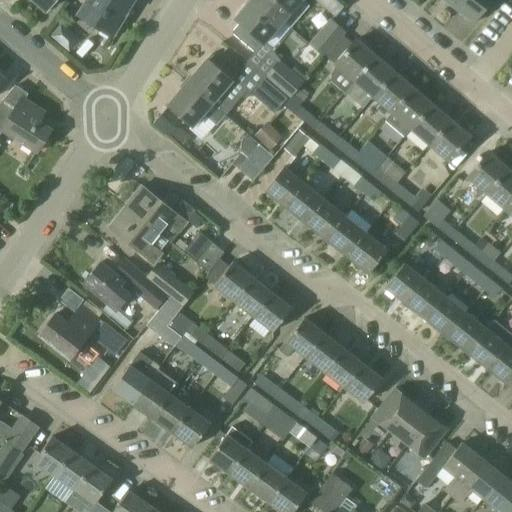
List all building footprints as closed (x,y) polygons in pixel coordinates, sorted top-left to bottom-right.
[(34,0),(46,10),(55,0),(34,0)] [(97,0),(86,19),(113,36),(135,0),(97,0)] [(284,20),(260,0),(251,0),(237,17),(241,21),(233,30),(258,51),(284,20)] [(260,0),(284,20),(301,0),(260,0)] [(315,0),(339,17),(348,4),(341,0),(315,0)] [(464,0),(442,0),(456,10),(464,0)] [(491,0),(464,0),(456,10),(473,24),(491,0)] [(324,58),(342,37),(346,32),(330,19),(308,44),(324,58)] [(56,40),(72,47),(78,34),(62,26),(56,40)] [(354,81),(375,56),(356,40),(335,65),(354,81)] [(354,81),(373,97),(394,73),(375,56),(354,81)] [(209,59),(189,82),(226,114),(247,90),(234,79),(233,80),(209,59)] [(290,98),(290,97),(304,82),(279,60),(265,76),(290,98)] [(412,88),(394,73),(373,97),(391,113),(412,88)] [(263,79),(249,95),(273,116),(287,100),(263,79)] [(226,114),(189,82),(170,103),(194,124),(203,114),(216,126),(226,114)] [(432,105),(412,88),(391,113),(385,121),(404,137),(410,130),(432,105)] [(290,97),(290,98),(284,105),(314,130),(320,122),(290,97)] [(50,130),(37,122),(43,112),(22,98),(14,110),(1,102),(0,102),(0,134),(3,130),(37,152),(50,130)] [(410,130),(429,145),(450,121),(432,105),(410,130)] [(469,137),(450,121),(429,145),(448,162),(469,137)] [(272,150),(285,136),(269,122),(257,135),(272,150)] [(321,135),(333,144),(339,137),(327,127),(321,135)] [(309,139),(298,131),(284,149),(294,157),(309,139)] [(352,160),(358,152),(345,142),(339,149),(352,160)] [(312,153),(323,161),(330,151),(320,143),(312,153)] [(273,157),(258,144),(237,168),(252,181),(273,157)] [(340,160),(330,151),(323,161),(333,169),(340,160)] [(467,178),(486,195),(508,170),(488,153),(467,178)] [(378,168),(376,166),(364,157),(358,165),(371,175),(378,168)] [(265,191),(285,207),(304,184),(284,167),(265,191)] [(486,195),(505,211),(511,202),(511,173),(508,170),(486,195)] [(390,191),(397,183),(384,173),(377,180),(390,191)] [(354,186),(364,194),(371,184),(361,176),(354,186)] [(325,200),(304,184),(285,207),(306,224),(325,200)] [(381,192),(371,184),(364,194),(374,202),(381,192)] [(142,186),(126,205),(160,234),(183,251),(189,244),(176,234),(187,222),(142,186)] [(397,196),(410,207),(417,199),(403,188),(397,196)] [(346,217),(325,200),(306,224),(326,241),(346,217)] [(422,216),(451,239),(457,231),(443,219),(450,210),(437,200),(422,216)] [(151,244),(160,234),(126,205),(109,226),(154,263),(162,253),(151,244)] [(394,234),(404,241),(419,222),(401,208),(393,218),(402,225),(394,234)] [(351,211),(346,217),(326,241),(347,257),(366,234),(371,227),(351,211)] [(199,232),(189,244),(183,251),(208,271),(224,252),(199,232)] [(366,234),(347,257),(368,274),(387,250),(366,234)] [(469,253),(475,246),(463,236),(457,244),(469,253)] [(433,250),(443,258),(451,248),(441,240),(433,250)] [(451,248),(443,258),(454,267),(462,257),(451,248)] [(488,269),(495,261),(482,251),(475,258),(488,269)] [(454,267),(464,274),(472,265),(462,257),(454,267)] [(85,282),(107,301),(116,309),(129,295),(120,287),(124,282),(102,262),(85,282)] [(146,277),(168,295),(170,297),(183,306),(194,292),(157,262),(146,277)] [(215,286),(235,302),(253,278),(234,263),(215,286)] [(385,287),(406,304),(425,280),(404,264),(385,287)] [(464,274),(473,282),(481,272),(472,265),(464,274)] [(508,284),(511,279),(511,274),(501,266),(495,274),(508,284)] [(473,282),(484,291),(492,281),(481,272),(473,282)] [(156,309),(168,295),(146,277),(134,291),(156,309)] [(235,302),(254,317),(272,293),(253,278),(235,302)] [(445,297),(425,280),(406,304),(426,321),(445,297)] [(502,289),(492,281),(484,291),(494,298),(502,289)] [(272,293),(254,317),(273,332),(291,308),(272,293)] [(183,306),(170,297),(146,325),(160,334),(168,325),(183,306)] [(426,321),(447,337),(466,314),(445,297),(426,321)] [(39,333),(70,357),(83,340),(91,346),(95,341),(115,356),(127,340),(100,319),(93,328),(75,313),(68,321),(56,312),(39,333)] [(486,330),(466,314),(447,337),(467,354),(486,330)] [(306,358),(324,334),(305,319),(281,350),(289,357),(295,349),(306,358)] [(486,330),(467,354),(488,370),(507,347),(511,340),(511,333),(495,320),(486,330)] [(182,335),(181,335),(168,325),(160,334),(175,346),(182,335)] [(197,326),(189,335),(201,344),(208,334),(197,326)] [(344,349),(324,334),(306,358),(325,373),(344,349)] [(182,335),(175,346),(186,355),(194,344),(182,335)] [(221,359),(228,349),(217,341),(209,350),(221,359)] [(511,350),(507,347),(488,370),(509,387),(511,382),(511,350)] [(228,349),(221,359),(233,367),(240,358),(228,349)] [(363,364),(344,349),(325,373),(344,388),(363,364)] [(133,404),(158,369),(160,366),(140,352),(113,390),(133,404)] [(214,375),(221,365),(210,356),(202,367),(214,375)] [(363,364),(344,388),(364,403),(382,380),(363,364)] [(233,374),(221,365),(214,375),(225,384),(233,374)] [(170,394),(170,395),(178,383),(158,369),(133,404),(153,418),(170,394)] [(274,399),(282,389),(270,380),(263,390),(274,399)] [(373,418),(390,432),(412,404),(395,390),(373,418)] [(153,418),(172,433),(190,409),(170,395),(170,394),(153,418)] [(300,404),(288,396),(281,405),(293,413),(300,404)] [(0,399),(0,437),(22,453),(40,427),(21,414),(11,428),(2,421),(1,422),(0,420),(0,402),(1,400),(0,399)] [(260,410),(272,418),(279,408),(267,400),(260,410)] [(429,417),(412,404),(390,432),(407,445),(429,417)] [(290,417),(279,408),(272,418),(283,427),(290,417)] [(190,409),(172,433),(193,447),(210,423),(190,409)] [(313,428),(321,418),(309,409),(302,419),(313,428)] [(446,430),(429,417),(407,445),(424,458),(446,430)] [(339,434),(327,425),(320,434),(324,437),(332,443),(339,434)] [(230,475),(248,451),(254,443),(233,428),(210,460),(230,475)] [(299,439),(311,448),(318,438),(307,429),(299,439)] [(35,461),(55,475),(73,451),(53,436),(35,461)] [(0,437),(0,482),(3,484),(24,454),(22,453),(0,437)] [(328,445),(318,438),(311,448),(321,455),(328,445)] [(453,498),(482,461),(462,444),(443,468),(455,477),(444,491),(453,498)] [(92,465),(73,451),(55,475),(75,490),(92,465)] [(230,475),(250,490),(267,465),(248,451),(230,475)] [(502,476),(482,461),(453,498),(461,504),(472,491),(483,500),(502,476)] [(439,470),(430,462),(416,480),(426,487),(439,470)] [(112,479),(92,465),(75,490),(95,504),(112,479)] [(250,490),(270,504),(287,480),(267,465),(250,490)] [(354,511),(357,507),(347,500),(353,491),(330,475),(310,505),(320,511),(354,511)] [(492,511),(505,511),(511,504),(511,484),(502,476),(483,500),(495,509),(492,511)] [(293,511),(307,494),(287,480),(270,504),(280,511),(293,511)] [(8,511),(11,509),(20,496),(6,485),(0,492),(0,511),(8,511)] [(113,511),(144,511),(149,505),(129,491),(113,511)]
